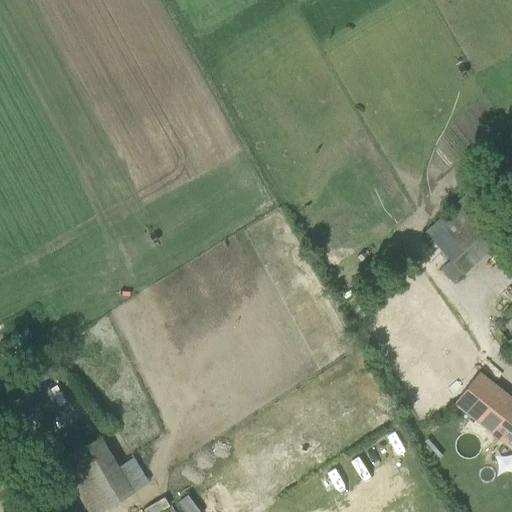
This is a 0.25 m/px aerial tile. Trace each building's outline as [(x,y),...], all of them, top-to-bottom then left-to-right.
[(446,255),(493,210),(478,194),(431,239),(446,255)] [(58,409),(42,380),(54,373),(46,359),(0,386),(0,387),(24,429),(58,409)] [(453,404),(511,450),(511,399),(478,372),(453,404)] [(59,462),(88,511),(99,511),(133,492),(100,437),(59,462)] [(145,508),(147,511),(174,511),(166,497),(145,508)]
